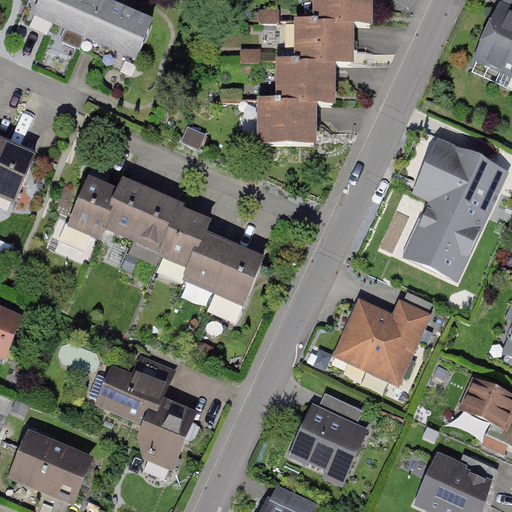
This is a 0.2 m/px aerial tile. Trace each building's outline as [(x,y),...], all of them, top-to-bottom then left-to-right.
[(98,0),(32,0),(26,15),(80,40),(98,0)] [(154,21),(107,0),(98,0),(80,40),(134,65),(154,21)] [(371,0),(313,0),(313,32),(371,33),(371,0)] [(511,17),(497,10),(471,69),(511,87),(511,17)] [(354,38),(296,37),(295,74),(354,75),(354,38)] [(336,77),(277,76),(277,113),(335,114),(336,77)] [(511,172),(511,144),(431,109),(376,235),(467,275),(511,172)] [(317,114),(258,113),(257,150),(316,151),(317,114)] [(0,153),(11,128),(0,123),(0,153)] [(0,153),(0,189),(17,197),(42,142),(11,128),(0,153)] [(104,243),(123,195),(91,182),(72,230),(104,243)] [(106,240),(134,251),(155,197),(128,186),(106,240)] [(134,251),(161,262),(183,208),(155,197),(134,251)] [(161,262),(189,273),(210,219),(183,208),(161,262)] [(235,255),(203,242),(184,290),(216,303),(235,255)] [(268,268),(235,255),(216,303),(249,316),(268,268)] [(362,307),(336,361),(401,391),(433,322),(400,306),(393,321),(362,307)] [(20,323),(0,314),(0,356),(4,358),(20,323)] [(128,393),(165,410),(183,370),(146,353),(128,393)] [(511,402),(475,385),(455,429),(511,454),(511,402)] [(200,427),(154,406),(133,454),(178,474),(200,427)] [(371,432),(313,407),(287,464),(346,490),(371,432)] [(101,455),(33,426),(9,482),(77,511),(101,455)] [(488,511),(500,485),(436,457),(413,509),(420,511),(488,511)]
